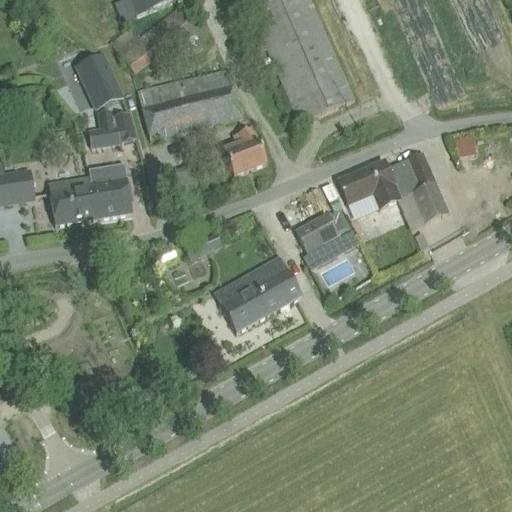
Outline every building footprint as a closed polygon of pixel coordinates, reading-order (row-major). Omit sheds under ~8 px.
[(126,0),(135,20),(181,1),(181,0),(126,0)] [(245,0),(301,127),(354,104),(308,0),(245,0)] [(360,13),(354,0),(333,0),(342,20),(360,13)] [(109,45),(134,78),(154,63),(158,68),(197,37),(175,11),(137,42),(129,30),(109,45)] [(80,71),(92,115),(119,108),(107,63),(80,71)] [(145,124),(150,144),(242,121),(226,74),(138,94),(145,124)] [(86,135),(90,153),(135,143),(128,116),(114,120),(112,114),(96,118),(99,132),(86,135)] [(223,153),(233,180),(266,167),(252,131),(237,138),(240,146),(223,153)] [(471,139),(454,140),(455,159),(472,158),(471,139)] [(467,163),(470,172),(487,166),(484,157),(467,163)] [(338,184),(348,208),(373,197),(379,212),(411,198),(424,227),(447,217),(422,158),(387,173),(383,165),(338,184)] [(124,168),(87,174),(88,182),(89,190),(92,190),(97,223),(132,217),(129,198),(127,184),(124,168)] [(0,179),(0,208),(35,203),(30,174),(0,179)] [(460,179),(450,183),(462,211),(476,205),(507,192),(499,175),(490,179),(471,187),(466,176),(460,179)] [(88,182),(48,188),(49,196),(51,210),(55,230),(97,223),(92,190),(89,190),(88,182)] [(341,243),(326,217),(294,234),(308,261),(341,243)] [(192,247),(197,260),(221,250),(216,236),(192,247)] [(248,295),(220,310),(236,337),(301,301),(280,261),(241,282),(248,295)]
